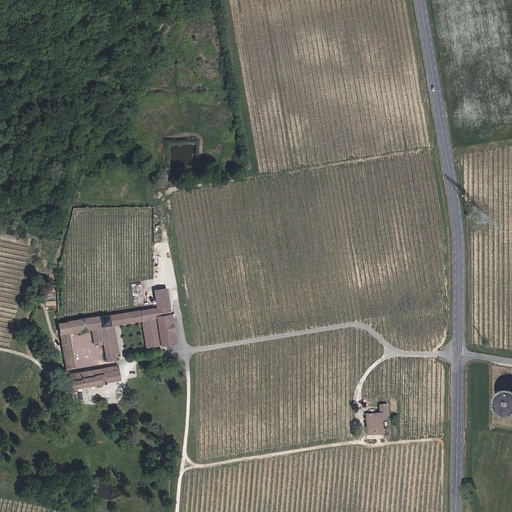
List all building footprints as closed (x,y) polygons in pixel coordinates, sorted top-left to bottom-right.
[(176,344),(171,315),(170,315),(169,307),(166,288),(154,290),(157,308),(141,310),(109,315),(84,319),(86,330),(91,329),(100,327),(103,342),(106,361),(116,360),(115,354),(118,354),(114,325),(141,321),(146,348),(161,345),(161,346),(176,344)] [(83,330),(81,320),(58,324),(66,369),(74,367),(68,332),(83,330)] [(103,342),(100,327),(91,329),(94,343),(103,342)] [(120,380),(118,366),(67,374),(69,388),(68,388),(69,389),(69,390),(70,390),(71,390),(71,389),(103,383),(104,384),(105,384),(106,383),(105,382),(120,380)] [(387,421),(386,403),(379,404),(379,412),(366,414),(366,434),(382,433),(381,421),(387,421)]
